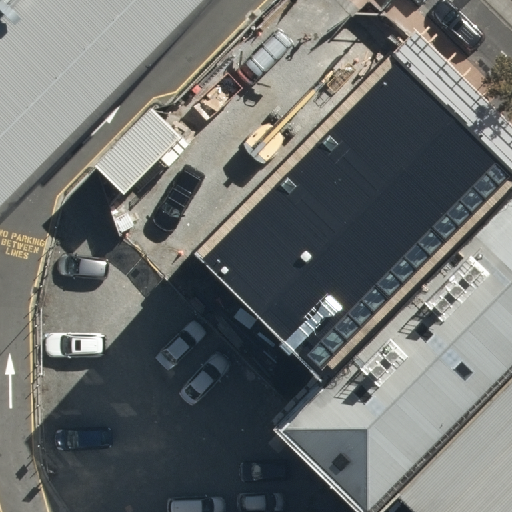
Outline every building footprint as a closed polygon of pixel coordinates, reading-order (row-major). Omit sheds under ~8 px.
[(0,0),(0,174),(170,0),(0,0)] [(190,256),(316,380),(511,182),(511,170),(392,53),(190,256)] [(270,427),(356,511),(375,511),(394,493),(511,374),(511,182),(316,380),(270,427)] [(511,511),(511,374),(394,493),(412,511),(511,511)] [(412,511),(394,493),(375,511),(412,511)]
